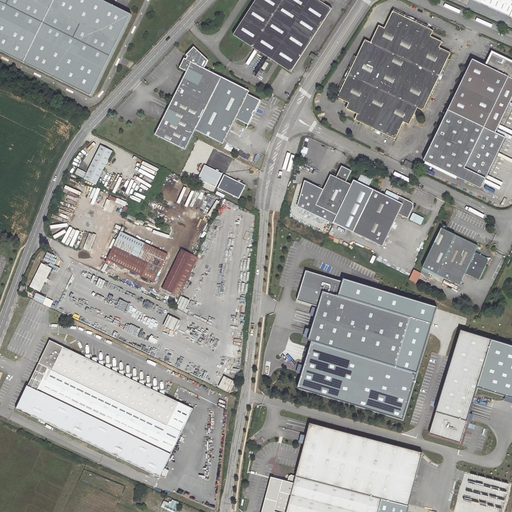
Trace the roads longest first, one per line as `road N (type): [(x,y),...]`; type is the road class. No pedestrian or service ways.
road 1 (tertiary): [(209,0),(81,134),(56,174),(0,324)]
road 2 (unclassified): [(18,368),(44,327),(69,338),(79,332),(213,395),(186,482)]
road 3 (unclassified): [(289,116),(266,184),(245,394)]
road 4 (unclassified): [(245,394),(452,452),(439,501)]
road 5 (unclassified): [(511,224),(289,116)]
road 6 (unclassified): [(289,116),(368,0)]
road 7 (unclassified): [(359,0),(289,116)]
